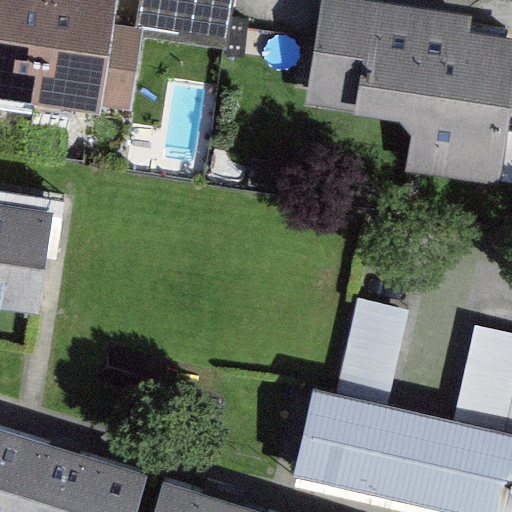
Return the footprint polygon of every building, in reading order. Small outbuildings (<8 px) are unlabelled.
[(0,0),(0,86),(106,103),(122,0),(0,0)] [(237,34),(237,0),(145,0),(145,31),(237,34)] [(477,13),(398,0),(325,0),(310,90),(422,109),(414,158),(499,173),(511,99),(511,31),(475,25),(477,13)] [(0,291),(47,300),(65,190),(0,179),(0,291)] [(346,379),(315,372),(292,475),(465,511),(511,511),(511,326),(478,319),(457,411),(395,398),(415,308),(364,297),(346,379)] [(0,511),(137,511),(152,469),(0,420),(0,511)] [(297,511),(168,470),(153,511),(297,511)]
